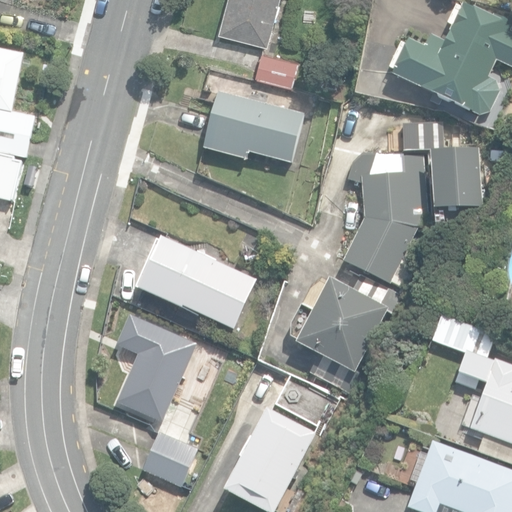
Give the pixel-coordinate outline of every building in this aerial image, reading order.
[(230,0),(222,32),(269,45),(281,0),(230,0)] [(393,77),(482,117),(492,114),(502,92),(497,82),(490,79),(498,61),(511,67),(511,31),(511,30),(511,22),(461,3),(446,40),(432,35),(426,48),(408,41),(393,77)] [(0,106),(12,109),(24,50),(0,45),(0,106)] [(259,76),(295,86),(301,61),(265,51),(259,76)] [(252,152),(294,163),(307,114),(220,93),(206,148),(250,159),(252,152)] [(0,150),(26,157),(35,116),(0,108),(0,150)] [(405,153),(445,150),(443,121),(403,124),(405,153)] [(437,154),(442,209),(483,206),(478,151),(437,154)] [(0,196),(12,199),(21,158),(0,153),(0,196)] [(405,174),(362,176),(366,217),(344,261),(406,289),(418,265),(409,257),(419,228),(432,228),(426,154),(404,156),(405,174)] [(143,290),(236,331),(258,279),(166,238),(143,290)] [(332,277),(297,343),(316,353),(307,371),(347,392),(392,309),(332,277)] [(119,402),(166,422),(186,374),(189,375),(192,368),(189,367),(199,343),(132,314),(119,345),(140,354),(119,402)] [(481,451),(511,462),(511,363),(498,358),(496,361),(487,358),(496,333),(443,314),(434,341),(468,353),(461,372),(489,382),(472,429),(487,434),(481,451)] [(226,491),(267,511),(276,511),(316,433),(267,409),(226,491)] [(145,471),(184,488),(201,449),(162,432),(145,471)] [(511,511),(511,469),(435,440),(410,507),(423,511),(511,511)]
